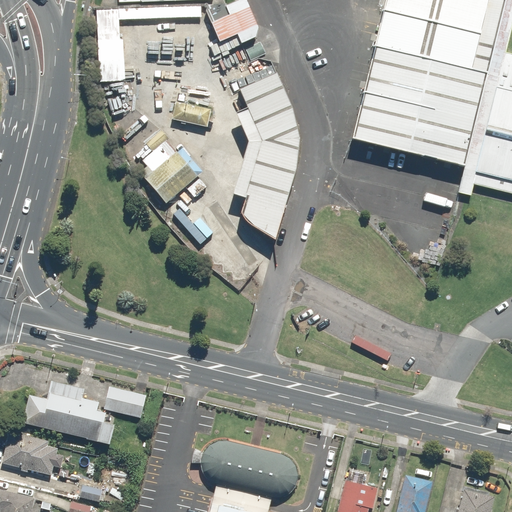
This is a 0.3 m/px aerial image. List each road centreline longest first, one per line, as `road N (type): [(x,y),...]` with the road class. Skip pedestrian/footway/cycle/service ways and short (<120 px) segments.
road 1 (secondary): [(511,437),(55,319)]
road 2 (secondary): [(38,98),(9,216)]
